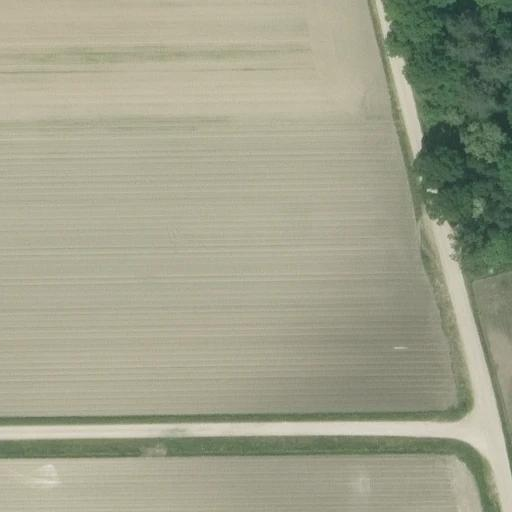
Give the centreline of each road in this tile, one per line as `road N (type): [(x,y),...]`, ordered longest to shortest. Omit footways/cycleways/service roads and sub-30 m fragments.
road 1 (track): [(0,441),(484,432)]
road 2 (track): [(484,432),(385,0)]
